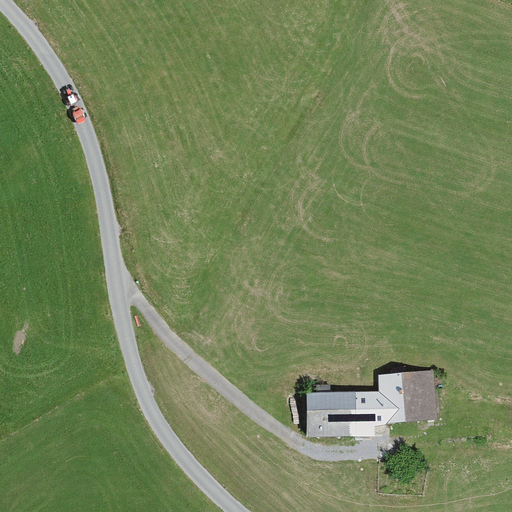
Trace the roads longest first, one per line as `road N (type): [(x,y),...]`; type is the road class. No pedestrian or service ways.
road 1 (unclassified): [(1,0),(67,81),(105,186),(124,334),(159,427),(237,511)]
road 2 (track): [(117,288),(284,432)]
